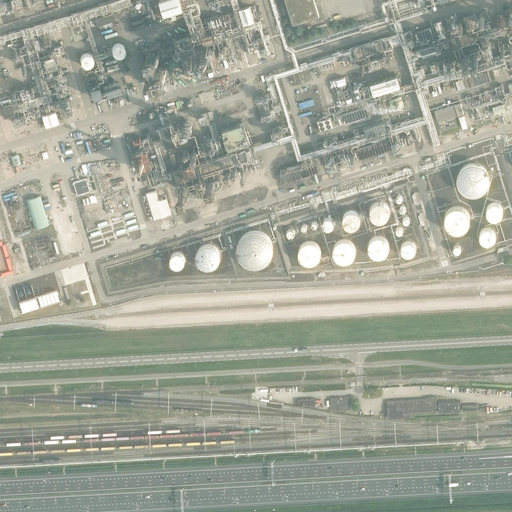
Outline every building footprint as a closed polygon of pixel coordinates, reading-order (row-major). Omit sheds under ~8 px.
[(183,8),(180,0),(160,0),(164,14),(183,8)] [(314,0),(285,0),(293,24),(319,16),(314,0)] [(250,4),(239,8),(244,23),(255,20),(250,4)] [(94,19),(97,26),(115,20),(113,13),(94,19)] [(434,21),(439,37),(446,35),(441,19),(434,21)] [(430,28),(419,32),(421,40),(433,37),(430,28)] [(450,35),(453,45),(458,44),(458,43),(472,38),(470,29),(455,34),(455,33),(450,35)] [(48,37),(43,39),(45,47),(51,45),(48,37)] [(394,52),(390,40),(351,52),(356,69),(388,59),(387,54),(394,52)] [(125,49),(125,48),(125,47),(124,45),(123,45),(122,44),(121,43),(119,43),(118,43),(117,43),(116,43),(114,44),(114,45),(113,46),(112,47),(112,48),(112,49),(113,52),(113,53),(114,54),(116,55),(117,56),(118,56),(120,56),(121,55),(122,55),(123,54),(124,53),(125,52),(125,51),(125,49)] [(94,59),(94,56),(93,55),(92,54),(91,53),(90,53),(89,52),(87,52),(86,52),(85,53),(84,53),(83,54),(82,55),(81,56),(81,58),(81,59),(81,60),(82,62),(82,63),(83,64),(84,64),(85,65),(87,65),(88,65),(89,65),(90,65),(92,64),(92,63),(93,62),(94,61),(94,60),(94,59)] [(53,60),(46,62),(49,72),(56,69),(53,60)] [(455,80),(457,86),(458,89),(495,77),(492,69),(455,80)] [(99,77),(99,76),(99,75),(99,74),(98,73),(97,72),(96,70),(94,70),(93,70),(91,70),(90,70),(89,71),(88,72),(87,73),(87,74),(86,75),(86,76),(86,77),(86,79),(87,80),(88,81),(89,82),(90,82),(91,83),(92,83),(93,83),(95,83),(96,82),(97,81),(98,80),(99,79),(99,78),(99,77)] [(291,74),(293,82),(303,79),(301,71),(291,74)] [(370,81),(374,93),(400,85),(397,73),(370,81)] [(118,80),(103,85),(99,86),(98,83),(89,86),(92,97),(105,93),(107,98),(122,93),(118,80)] [(401,94),(389,98),(392,109),(405,106),(401,94)] [(465,97),(467,104),(475,102),(473,97),(471,98),(470,95),(465,97)] [(298,105),(300,111),(315,107),(314,101),(298,105)] [(435,111),(438,121),(464,113),(461,103),(435,111)] [(504,103),(492,107),(495,115),(506,111),(504,103)] [(366,106),(343,114),(346,123),(369,116),(366,106)] [(9,108),(3,110),(6,119),(12,117),(9,108)] [(312,109),(305,111),(308,121),(315,119),(312,109)] [(55,110),(51,112),(41,115),(45,126),(59,122),(55,110)] [(315,124),(318,134),(332,130),(329,120),(315,124)] [(254,162),(252,156),(244,127),(220,134),(226,155),(216,158),(212,144),(188,150),(192,164),(158,174),(149,140),(136,144),(149,191),(254,162)] [(357,149),(360,158),(393,148),(391,139),(357,149)] [(18,154),(10,156),(13,166),(21,164),(18,154)] [(300,167),(303,176),(319,171),(316,162),(300,167)] [(490,178),(489,175),(488,171),(487,168),(485,166),(482,164),(480,163),(476,162),(473,162),(470,162),(467,163),(465,164),(462,166),(461,168),(459,171),(458,175),(458,178),(458,181),(459,184),(461,187),(463,189),(465,191),(468,192),(471,193),(474,194),(478,193),(480,192),(483,191),(485,189),(487,187),(488,184),(489,181),(490,178)] [(299,168),(280,173),(280,174),(283,182),(302,177),(299,168)] [(86,178),(73,182),(77,195),(89,191),(86,178)] [(156,190),(147,193),(155,220),(172,215),(167,198),(159,200),(156,190)] [(40,195),(25,200),(34,229),(49,225),(40,195)] [(390,212),(390,211),(390,210),(390,208),(389,206),(388,205),(386,203),(385,202),(383,202),(381,202),(379,202),(377,202),(375,203),(374,204),(372,206),(372,207),(371,209),(371,211),(371,213),(371,215),(372,217),(373,218),(375,219),(377,220),(378,221),(380,221),(383,221),(384,220),(386,219),(387,218),(388,217),(389,215),(390,213),(390,212)] [(503,211),(503,209),(503,208),(502,206),(501,205),(500,204),(499,204),(497,203),(496,203),(494,203),(492,203),(491,204),(490,205),(489,206),(488,208),(488,209),(487,211),(487,212),(488,214),(489,215),(490,216),(491,217),(492,218),(495,219),(496,219),(498,218),(500,217),(501,216),(502,215),(503,214),(503,212),(503,211)] [(471,218),(470,216),(470,213),(468,211),(467,209),(465,207),(462,206),(460,205),(458,205),(455,205),(453,206),(451,207),(448,209),(447,211),(446,213),(445,216),(445,218),(445,221),(446,223),(447,225),(448,227),(450,229),(452,230),(455,231),(457,231),(460,231),(463,230),(465,229),(467,227),(468,226),(470,223),(470,221),(471,218)] [(361,219),(361,217),(361,215),(360,214),(359,212),(358,211),(356,210),(355,210),(353,209),(351,209),(349,210),(347,211),(346,212),(345,213),(344,215),(343,217),(343,218),(343,220),(344,222),(344,223),(346,225),(347,226),(348,227),(350,227),(352,228),(353,228),(355,227),(357,226),(358,225),(360,224),(361,222),(361,221),(361,219)] [(335,222),(334,220),(334,219),(333,218),(332,217),(330,216),(328,217),(326,217),(325,218),(324,219),(324,221),(324,222),(324,224),(325,225),(326,226),(327,227),(328,227),(329,227),(330,227),(331,227),(333,226),(334,224),(334,223),(335,222)] [(496,235),(496,234),(496,232),(495,231),(494,230),(493,229),(491,228),(490,227),(488,227),(487,227),(485,228),(484,229),(483,230),(482,231),(481,232),(481,234),(480,235),(481,237),(481,238),(482,240),(483,241),(484,242),(485,243),(487,243),(489,243),(490,243),(492,242),(493,241),(494,241),(495,240),(496,238),(496,237),(496,235)] [(296,233),(296,231),(295,230),(294,229),(293,229),(291,228),(289,229),(288,230),(287,231),(287,233),(287,235),(288,236),(289,237),(290,237),(291,238),(293,237),(295,236),(296,235),(296,233)] [(273,248),(273,247),(272,244),(271,241),(270,237),(268,235),(265,233),(262,231),(259,230),(257,229),(255,229),(252,230),(248,231),(246,232),(244,233),(242,235),(239,238),(238,241),(237,244),(237,247),(237,251),(238,254),(240,257),(241,260),(244,262),(247,264),(250,265),(254,265),(257,265),(261,264),(264,263),(267,261),(269,258),(270,256),(271,255),(272,251),(273,248)] [(390,246),(390,244),(389,242),(388,240),(387,239),(386,238),(384,237),(382,236),(380,236),(378,236),(377,236),(375,237),(373,238),(371,240),(370,241),(369,244),(369,246),(369,248),(370,250),(371,252),(372,253),(373,254),(375,255),(377,256),(379,256),(381,256),(383,256),(385,255),(386,254),(388,252),(389,250),(390,248),(390,246)] [(356,250),(356,247),(355,245),(354,243),(352,242),(351,240),(349,240),(346,239),(345,239),(342,239),(340,240),(338,241),(337,243),(336,244),(335,246),(334,248),(334,250),(334,252),(335,254),(336,256),(338,258),(339,259),(341,260),(344,261),(346,261),(348,261),(350,260),(351,259),(353,258),(354,256),(355,254),(356,252),(356,250)] [(322,252),(322,251),(321,249),(321,247),(320,245),(318,243),(317,242),(315,241),(313,241),(311,240),(308,241),(306,241),(305,242),(303,243),(301,245),(300,247),(300,249),(300,251),(300,253),(300,255),(301,257),(302,259),(304,260),(306,261),(308,262),(310,262),(313,262),(315,262),(317,261),(318,259),(320,258),(321,256),(321,254),(322,252)] [(416,248),(416,247),(415,245),(414,244),(414,243),(412,241),(411,241),(410,240),(408,240),(406,240),(405,241),(403,241),(402,242),(401,243),(400,245),(400,246),(400,248),(400,250),(400,251),(401,252),(402,254),(403,255),(405,255),(406,256),(408,256),(409,256),(411,255),(412,255),(413,254),(414,252),(415,251),(415,250),(416,248)] [(220,255),(220,253),(219,251),(218,248),(217,247),(215,245),(213,244),(211,243),(209,243),(206,243),(204,244),(201,245),(200,246),(198,248),(197,250),(196,252),(196,255),(196,257),(197,259),(198,261),(199,263),(201,265),(203,266),(205,267),(208,267),(210,267),(212,266),(215,265),(216,264),(218,262),(219,260),(220,257),(220,255)] [(27,260),(33,258),(30,246),(24,248),(27,260)] [(185,260),(185,258),(185,257),(184,256),(183,255),(182,254),(181,253),(180,252),(178,252),(176,252),(175,252),(173,253),(172,254),(171,255),(170,257),(170,258),(170,260),(170,261),(170,262),(171,264),(172,265),(173,266),(174,267),(176,268),(177,268),(179,268),(180,267),(182,267),(183,266),(184,264),(185,263),(185,262),(185,260)] [(17,301),(20,310),(59,299),(56,289),(43,293),(39,294),(35,295),(27,298),(19,300),(17,301)] [(338,398),(330,398),(331,404),(332,404),(332,410),(338,410),(338,411),(346,411),(346,409),(351,409),(350,403),(352,403),(352,397),(344,397),(344,399),(343,399),(343,398),(342,398),(341,398),(340,398),(339,398),(339,399),(338,399),(338,398)] [(425,399),(386,401),(387,407),(387,418),(404,417),(404,412),(431,411),(431,409),(438,409),(438,413),(461,411),(460,401),(438,403),(437,403),(436,397),(427,397),(425,397),(425,399)] [(315,399),(298,400),(298,406),(310,405),(310,407),(316,407),(315,399)]
